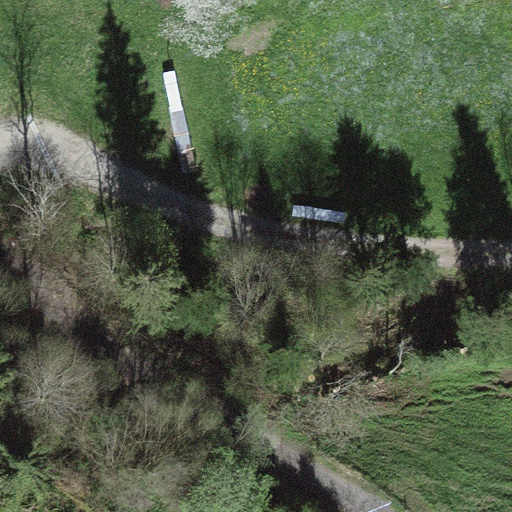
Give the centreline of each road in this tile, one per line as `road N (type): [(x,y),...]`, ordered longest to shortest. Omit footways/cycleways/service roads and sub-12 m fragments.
road 1 (track): [(0,138),(31,137),(179,210),(262,232),(332,246),(511,250)]
road 2 (track): [(371,511),(103,354),(42,309),(0,259)]
